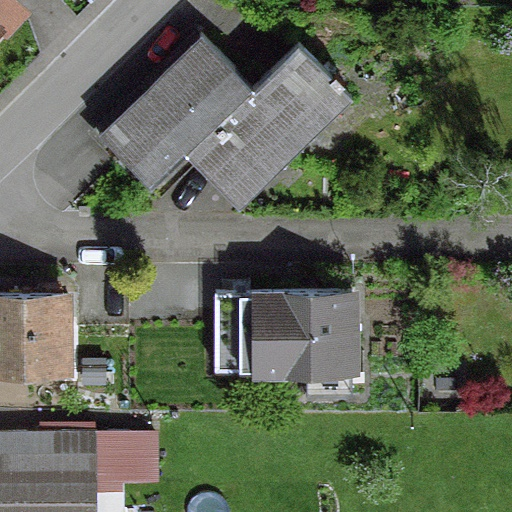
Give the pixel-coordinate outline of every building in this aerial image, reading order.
[(0,0),(0,22),(13,9),(3,0),(0,0)] [(330,73),(327,76),(292,40),(247,84),(196,31),(194,33),(196,35),(96,133),(146,185),(181,150),(219,189),(279,130),(295,147),(347,96),(336,85),(339,83),(330,73)] [(266,292),(266,324),(241,324),(242,366),(266,365),(266,367),(345,366),(344,292),(266,292)] [(0,368),(58,368),(58,293),(0,293),(0,368)] [(171,382),(171,402),(232,402),(231,381),(171,382)] [(0,511),(88,511),(87,432),(0,432),(0,511)]
